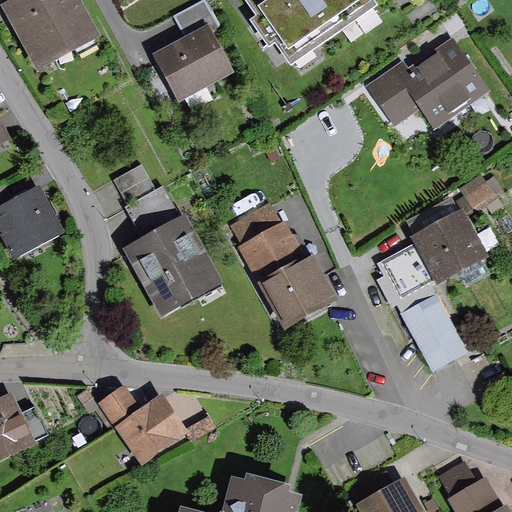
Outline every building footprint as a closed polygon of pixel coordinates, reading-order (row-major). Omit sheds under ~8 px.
[(30,0),(10,11),(38,63),(91,34),(72,0),(30,0)] [(269,45),(276,41),(289,60),(371,3),(369,0),(252,0),(249,2),(260,18),(253,23),(269,45)] [(178,15),(185,28),(211,14),(204,1),(178,15)] [(160,59),(181,98),(228,72),(206,33),(160,59)] [(484,90),(453,45),(403,79),(398,71),(371,90),(389,115),(415,98),(434,125),(484,90)] [(131,205),(138,202),(156,192),(141,165),(117,179),(131,205)] [(466,198),(472,206),(473,208),(493,195),(486,185),(466,198)] [(156,192),(138,202),(155,232),(180,219),(163,188),(156,192)] [(51,216),(37,190),(7,206),(0,193),(0,228),(14,255),(57,232),(49,217),(51,216)] [(333,298),(311,259),(302,264),(274,216),(237,237),(287,324),(333,298)] [(463,219),(422,241),(442,277),(460,267),(465,276),(483,267),(476,255),(481,252),(463,219)] [(211,273),(183,224),(131,253),(164,311),(202,290),(197,281),(211,273)] [(442,277),(422,241),(378,266),(384,277),(377,281),(390,305),(395,303),(414,339),(449,320),(430,284),(442,277)] [(182,433),(161,402),(139,417),(122,392),(104,404),(142,460),(182,433)] [(34,407),(16,416),(10,402),(0,407),(0,453),(26,440),(29,445),(49,436),(34,407)] [(507,511),(508,511),(507,511),(495,511),(481,487),(478,489),(471,475),(448,489),(460,511),(507,511)] [(291,511),(294,501),(282,497),(284,492),(250,483),(248,488),(236,485),(229,511),(291,511)] [(410,511),(397,489),(366,506),(369,511),(410,511)] [(439,508),(434,500),(428,503),(432,511),(439,508)]
